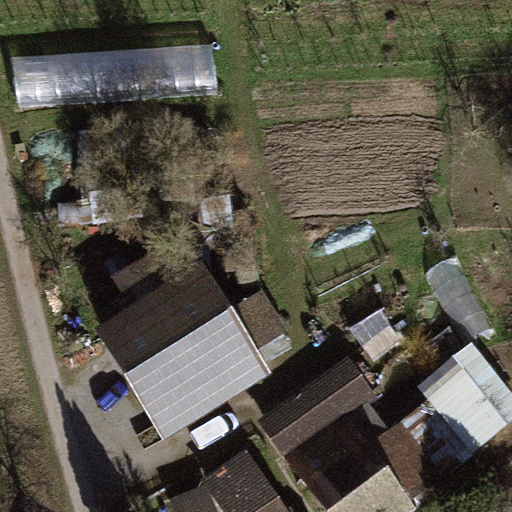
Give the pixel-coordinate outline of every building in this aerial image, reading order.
[(217,90),(215,45),(15,54),(17,99),(217,90)] [(191,274),(83,338),(149,449),(258,385),(191,274)] [(255,297),(222,318),(246,358),(279,338),(255,297)] [(337,360),(250,428),(315,511),(392,511),(509,421),(470,372),(394,432),(337,360)] [(273,511),(238,458),(192,487),(208,511),(273,511)]
